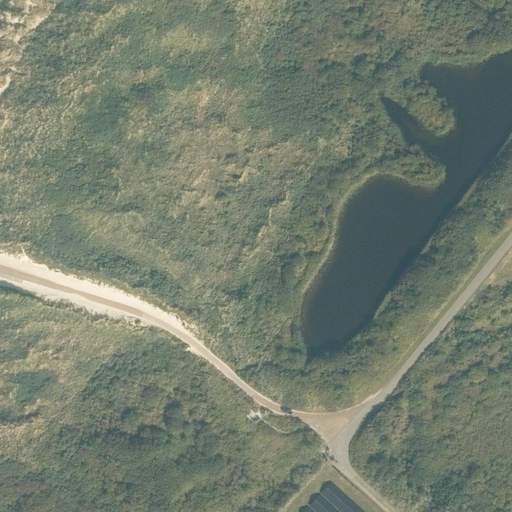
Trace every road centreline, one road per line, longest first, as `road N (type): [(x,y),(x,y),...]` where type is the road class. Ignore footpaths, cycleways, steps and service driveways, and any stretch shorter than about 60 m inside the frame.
road 1 (unclassified): [(364,413),(293,415),(259,400),(169,328),(0,269)]
road 2 (unclassified): [(364,413),(511,238)]
road 3 (unclassified): [(392,511),(342,462),(347,433),(364,413)]
